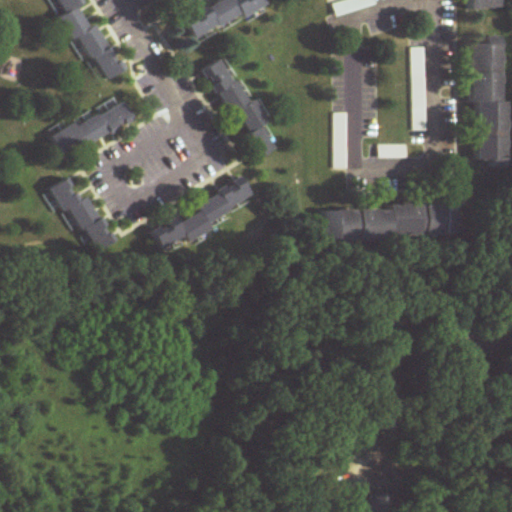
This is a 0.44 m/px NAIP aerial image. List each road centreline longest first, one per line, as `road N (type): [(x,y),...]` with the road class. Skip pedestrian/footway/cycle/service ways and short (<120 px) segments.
road 1 (residential): [(369,16),(424,0),(436,165),(355,168),(354,41),(369,16)]
road 2 (residential): [(114,0),(184,124),(179,155),(114,191)]
